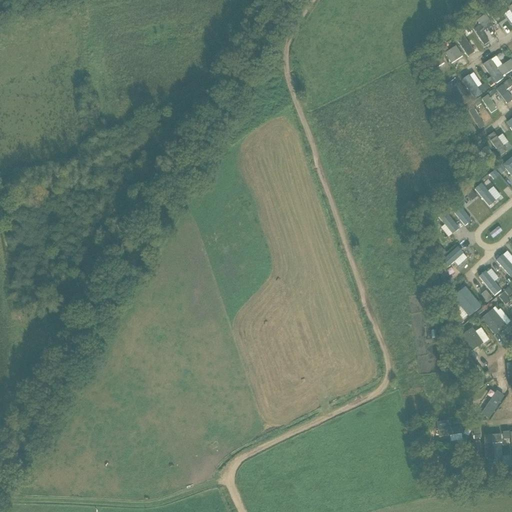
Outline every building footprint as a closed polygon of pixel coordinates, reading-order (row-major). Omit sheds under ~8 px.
[(479,25),(473,29),(483,46),(488,42),(482,33),(492,26),(488,20),(485,16),(477,21),(479,25)] [(455,46),(444,54),(450,64),(461,57),(455,46)] [(443,64),(440,58),(428,66),(437,81),(442,78),(436,68),(443,64)] [(511,63),(510,60),(496,69),(489,60),(482,65),(490,77),(485,81),(489,87),(503,78),(501,76),(511,69),(511,63)] [(469,75),(461,81),(475,100),(483,94),(469,75)] [(511,85),(508,80),(503,85),(503,86),(504,85),(507,89),(508,90),(511,86),(511,85)] [(457,94),(445,101),(448,106),(452,112),(469,101),(458,83),(452,87),(457,94)] [(494,90),(488,94),(491,98),(497,94),(494,90)] [(479,130),(485,127),(474,107),(468,110),(479,130)] [(458,111),(450,116),(452,120),(460,115),(458,111)] [(499,152),(510,142),(498,129),(487,139),(499,152)] [(465,152),(458,156),(462,161),(468,157),(465,152)] [(501,166),(496,170),(500,175),(505,171),(501,166)] [(495,171),(489,175),(494,181),(499,177),(495,171)] [(472,191),(467,195),(472,202),(477,198),(472,191)] [(442,249),(436,254),(440,259),(446,254),(442,249)] [(448,278),(443,283),(448,287),(452,283),(448,278)] [(505,303),(511,296),(511,285),(499,297),(505,303)] [(486,292),(481,295),(487,303),(492,300),(486,292)] [(505,326),(491,310),(480,320),(493,336),(505,326)] [(460,317),(453,322),(457,327),(464,323),(460,317)] [(482,345),(471,329),(459,338),(464,345),(469,353),(482,345)] [(468,358),(456,366),(466,380),(478,371),(468,358)] [(485,408),(495,392),(491,389),(481,405),(485,408)] [(497,392),(482,414),(489,419),(504,396),(497,392)] [(511,414),(511,393),(503,409),(511,414)]
